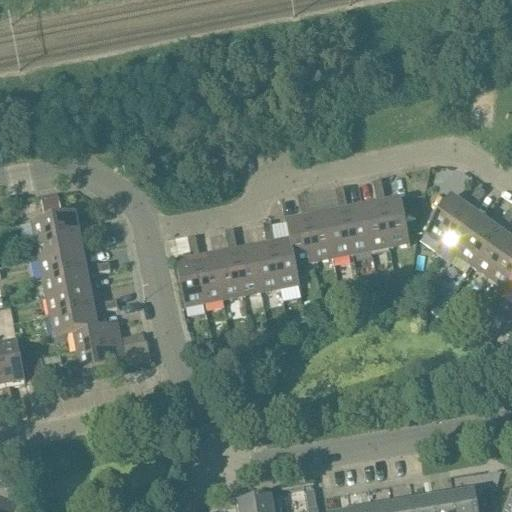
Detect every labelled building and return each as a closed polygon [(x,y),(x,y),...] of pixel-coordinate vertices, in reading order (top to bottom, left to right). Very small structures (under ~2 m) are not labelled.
[(373,185),(376,197),(384,195),(382,184),(373,185)] [(478,189),(471,199),(478,204),(485,194),(478,189)] [(338,204),(346,203),(344,191),(336,193),(338,204)] [(378,208),(363,211),(371,255),(390,252),(381,207),(386,206),(384,195),(376,197),(378,208)] [(300,211),(308,210),(306,198),(298,200),(300,211)] [(468,211),(471,213),(478,204),(471,199),(464,209),(452,199),(425,236),(442,248),(468,211)] [(61,215),(58,201),(44,204),(47,218),(61,215)] [(340,215),(325,218),(334,263),(352,259),(344,214),(348,214),(346,203),(338,204),(340,215)] [(386,206),(381,207),(390,252),(410,248),(402,203),(386,206)] [(300,211),(302,222),(286,226),(290,245),(291,245),(296,270),(315,266),(306,222),(310,221),(308,210),(300,211)] [(348,214),(344,214),(352,259),(371,255),(363,211),(348,214)] [(471,213),(468,211),(442,248),(457,260),(484,223),(471,213)] [(511,213),(509,212),(502,221),(509,227),(511,222),(511,213)] [(91,231),(79,233),(76,217),(32,225),(35,246),(80,238),(81,241),(92,239),(91,231)] [(310,221),(306,222),(315,266),(334,263),(325,218),(310,221)] [(495,231),(484,223),(457,260),(473,271),(499,234),(503,236),(509,227),(502,221),(495,231)] [(274,237),(271,225),(263,227),(265,238),(274,237)] [(102,228),(91,231),(92,239),(104,237),(102,228)] [(235,244),(233,232),(225,234),(227,246),(235,244)] [(511,242),(503,236),(499,234),(473,271),(489,282),(511,249),(511,242)] [(267,250),(253,252),(261,298),(280,294),(271,249),(276,248),(274,237),(265,238),(267,250)] [(80,238),(35,246),(39,265),(84,256),(81,241),(80,238)] [(198,252),(196,240),(187,241),(190,253),(198,252)] [(230,257),(215,260),(224,305),(243,301),(234,256),(237,255),(235,244),(227,246),(230,257)] [(300,290),(296,270),(291,245),(290,245),(276,248),(271,249),(280,294),(300,290)] [(511,249),(489,282),(504,294),(511,282),(511,249)] [(190,253),(192,264),(176,267),(185,312),(205,308),(196,263),(200,263),(198,252),(190,253)] [(237,255),(234,256),(243,301),(261,298),(253,252),(237,255)] [(87,271),(84,256),(39,265),(42,284),(88,275),(88,279),(99,277),(98,268),(87,271)] [(200,263),(196,263),(205,308),(224,305),(215,260),(200,263)] [(109,266),(98,268),(99,277),(111,275),(109,266)] [(88,275),(42,284),(46,303),(91,294),(88,279),(88,275)] [(396,293),(395,285),(378,288),(380,296),(380,298),(397,295),(396,293)] [(94,308),(91,294),(46,303),(49,321),(95,313),(96,317),(107,315),(105,306),(94,308)] [(117,304),(105,306),(107,315),(118,313),(117,304)] [(317,312),(316,304),(305,306),(306,314),(317,312)] [(53,341),(74,338),(73,337),(98,332),(98,331),(96,317),(95,313),(49,321),(53,341)] [(118,327),(98,331),(98,332),(73,337),(74,338),(77,356),(122,347),(122,351),(134,349),(132,341),(121,343),(118,327)] [(132,341),(134,349),(145,347),(143,339),(132,341)] [(12,403),(10,392),(26,389),(17,344),(0,346),(0,357),(7,392),(2,393),(4,405),(12,403)] [(122,347),(77,356),(81,376),(125,368),(122,351),(122,347)] [(212,349),(197,352),(199,362),(214,359),(212,349)] [(42,363),(28,365),(33,389),(47,386),(42,363)] [(15,414),(12,403),(4,405),(6,416),(15,414)] [(313,511),(316,511),(313,495),(306,496),(308,511),(313,511)] [(476,511),(474,495),(453,499),(454,511),(476,511)] [(454,511),(453,499),(432,502),(433,511),(454,511)] [(239,511),(273,511),(271,501),(238,506),(239,511)] [(433,511),(432,502),(411,506),(412,511),(433,511)]
